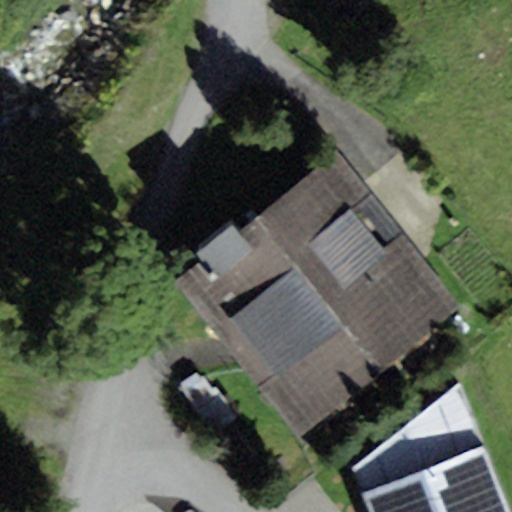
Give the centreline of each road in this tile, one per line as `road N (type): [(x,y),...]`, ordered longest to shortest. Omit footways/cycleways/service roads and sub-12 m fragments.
road 1 (track): [(77,511),(223,0)]
road 2 (track): [(220,511),(145,469),(96,452)]
